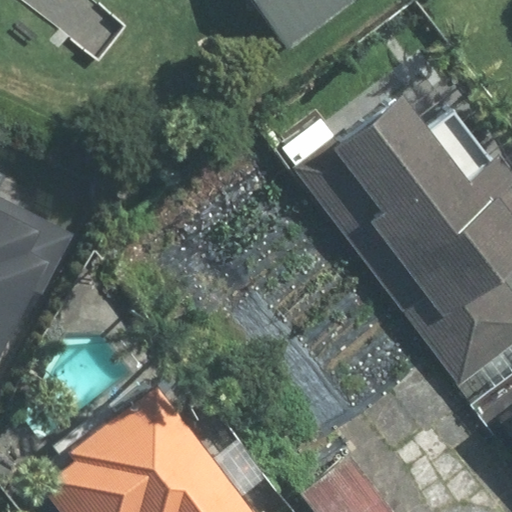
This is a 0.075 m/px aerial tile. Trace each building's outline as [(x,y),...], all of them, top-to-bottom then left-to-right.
[(249,0),(287,50),(353,0),(249,0)] [(334,239),(459,388),(511,344),(511,293),(497,275),(511,262),(511,226),(486,196),(508,177),(446,103),(414,129),(383,91),(319,145),(367,211),(334,239)] [(0,175),(2,171),(0,170),(0,332),(55,229),(0,199),(0,175)] [(236,511),(134,391),(24,484),(48,511),(236,511)] [(511,405),(502,414),(511,425),(511,405)] [(295,490),(310,511),(384,511),(341,455),(295,490)]
